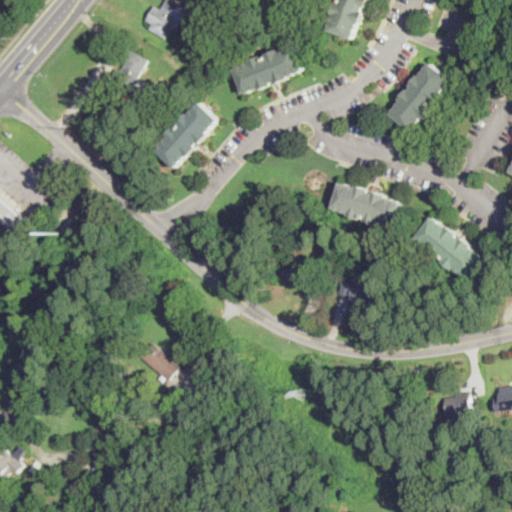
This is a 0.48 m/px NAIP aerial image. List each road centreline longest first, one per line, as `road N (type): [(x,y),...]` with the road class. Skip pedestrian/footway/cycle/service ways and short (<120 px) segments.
road 1 (tertiary): [(3,89),(237,298),(300,334),(389,350),(511,330)]
road 2 (residential): [(168,233),(270,127),(346,93),(384,63),(415,0)]
road 3 (residential): [(308,111),(323,133),(456,180),(508,225)]
